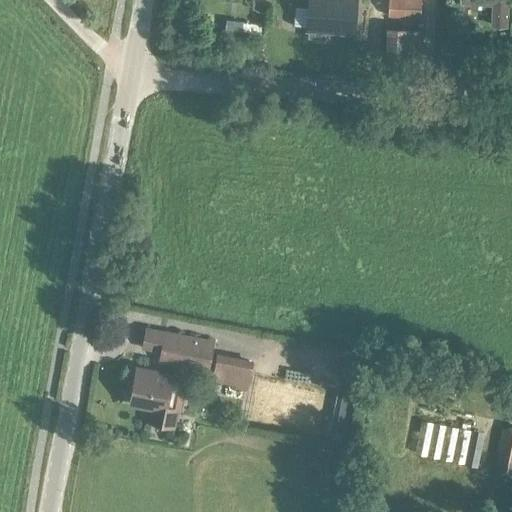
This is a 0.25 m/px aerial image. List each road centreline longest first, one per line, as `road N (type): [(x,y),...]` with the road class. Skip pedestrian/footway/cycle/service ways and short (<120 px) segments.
road 1 (unclassified): [(50,511),(130,76)]
road 2 (unclassified): [(511,93),(130,76)]
